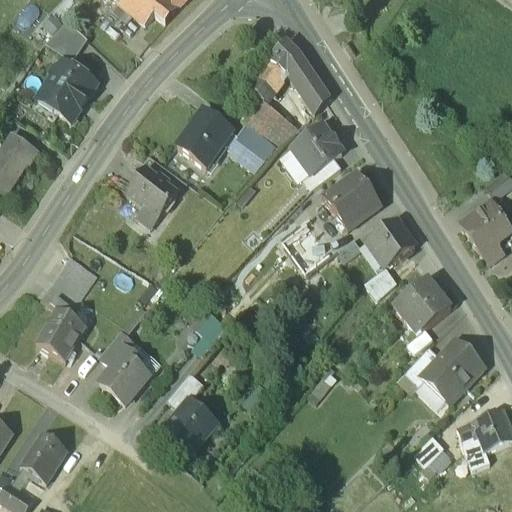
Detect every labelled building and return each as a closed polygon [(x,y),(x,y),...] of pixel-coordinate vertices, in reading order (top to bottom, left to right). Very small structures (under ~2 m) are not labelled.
[(120,0),(116,7),(134,21),(145,30),(154,19),(165,28),(179,13),(170,5),(163,0),(120,0)] [(190,0),(175,0),(170,5),(179,13),(190,0)] [(511,0),(508,0),(503,8),(511,14),(511,0)] [(134,21),(116,7),(108,17),(126,32),(134,21)] [(42,27),(55,40),(66,28),(53,15),(42,27)] [(55,40),(44,52),(71,69),(86,46),(66,28),(55,40)] [(272,62),(246,96),(257,104),(264,109),(289,75),(297,85),(307,72),(299,61),(284,47),(271,62),(272,62)] [(51,80),(52,85),(38,107),(71,129),(95,91),(62,70),(60,73),(54,74),(51,80)] [(297,85),(293,90),(302,104),(317,89),(307,72),(297,85)] [(317,89),(302,104),(314,122),(328,105),(317,89)] [(264,109),(257,104),(241,127),(245,130),(268,148),(286,126),(264,109)] [(203,117),(176,153),(206,174),(232,138),(203,117)] [(268,148),(245,130),(236,143),(266,164),(275,154),(268,148)] [(322,133),(292,156),(310,181),(311,182),(333,165),(341,159),(336,152),(336,151),(335,151),(331,145),(331,144),(330,143),(330,144),(322,133)] [(0,158),(0,199),(4,202),(25,171),(27,173),(37,157),(12,140),(0,158)] [(333,165),(311,182),(310,181),(303,185),(311,196),(340,175),(333,165)] [(177,200),(144,175),(125,202),(143,215),(136,225),(150,236),(156,230),(177,200)] [(356,179),(323,204),(346,236),(380,211),(356,179)] [(511,187),(504,180),(484,194),(493,206),(511,192),(511,187)] [(491,211),(461,232),(481,259),(495,248),(510,237),(491,211)] [(395,227),(366,248),(385,274),(414,253),(395,227)] [(352,246),(335,258),(343,269),(360,256),(352,246)] [(495,248),(481,259),(489,270),(503,259),(495,248)] [(329,250),(312,262),(318,270),(335,258),(329,250)] [(70,264),(40,306),(56,317),(67,323),(96,281),(70,264)] [(427,285),(393,312),(416,341),(424,335),(450,314),(427,285)] [(146,316),(128,334),(134,340),(152,322),(146,316)] [(67,323),(56,317),(35,351),(65,369),(85,334),(67,323)] [(112,331),(98,348),(106,355),(120,338),(112,331)] [(416,341),(406,349),(414,358),(432,344),(424,335),(416,341)] [(119,340),(106,355),(99,363),(111,374),(126,356),(127,356),(132,351),(119,340)] [(438,363),(421,381),(425,386),(418,394),(442,417),(483,374),(454,346),(438,363)] [(428,353),(403,380),(418,394),(425,386),(421,381),(438,363),(428,353)] [(111,374),(99,388),(125,410),(148,383),(136,372),(140,367),(127,356),(126,356),(111,374)] [(190,380),(166,407),(179,418),(186,409),(187,409),(203,391),(190,380)] [(179,418),(161,439),(188,463),(214,432),(187,409),(186,409),(179,418)] [(511,439),(502,416),(488,422),(486,417),(478,420),(480,425),(456,435),(461,446),(459,447),(471,476),(489,469),(484,458),(511,446),(511,439)] [(0,432),(0,455),(10,439),(0,432)] [(41,440),(20,472),(45,488),(66,456),(41,440)] [(436,442),(415,463),(429,485),(437,474),(441,477),(456,464),(436,442)] [(29,511),(32,508),(6,492),(0,501),(0,508),(6,511),(29,511)]
